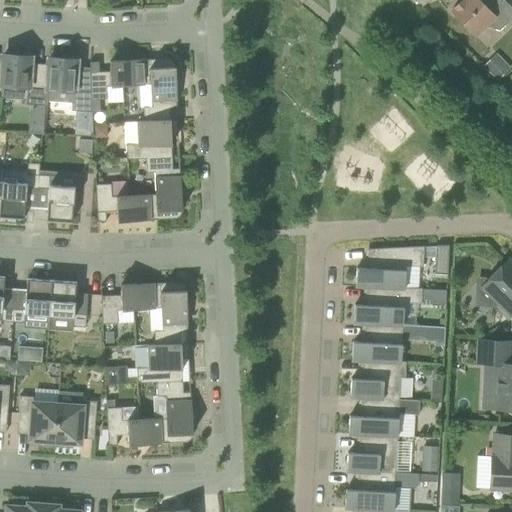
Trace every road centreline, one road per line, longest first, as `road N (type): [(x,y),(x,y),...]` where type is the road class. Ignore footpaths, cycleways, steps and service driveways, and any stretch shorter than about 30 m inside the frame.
road 1 (residential): [(511,224),(312,229),(308,511)]
road 2 (residential): [(217,255),(208,30)]
road 3 (residential): [(222,470),(205,479),(85,482),(0,475)]
road 4 (residential): [(217,255),(0,251)]
road 5 (residential): [(222,470),(217,255)]
road 6 (residential): [(208,30),(0,27)]
